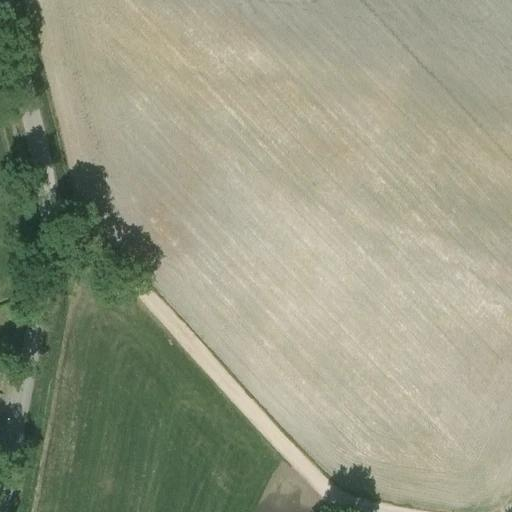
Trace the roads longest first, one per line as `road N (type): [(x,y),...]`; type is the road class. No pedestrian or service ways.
road 1 (tertiary): [(0,508),(53,205),(0,0)]
road 2 (track): [(366,511),(330,493),(53,205)]
